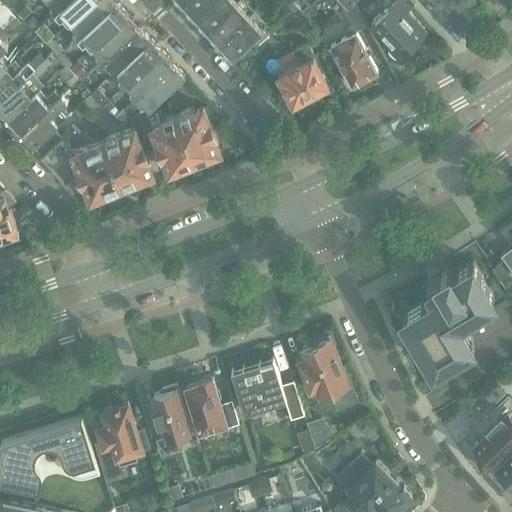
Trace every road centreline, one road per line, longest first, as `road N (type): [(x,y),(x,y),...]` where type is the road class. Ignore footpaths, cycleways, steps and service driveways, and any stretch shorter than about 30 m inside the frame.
road 1 (residential): [(316,221),(395,398),(460,493)]
road 2 (residential): [(308,184),(297,160),(147,0)]
road 3 (secondary): [(308,184),(97,269)]
road 4 (secondary): [(316,221),(511,105)]
road 5 (secondary): [(108,301),(316,221)]
road 6 (secondary): [(502,79),(308,184)]
road 7 (residential): [(0,144),(90,243),(97,269)]
